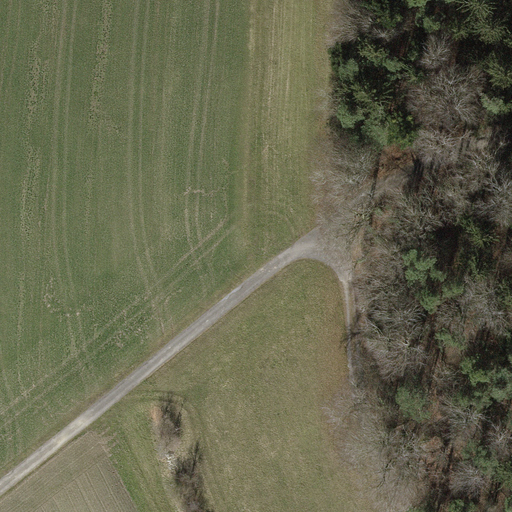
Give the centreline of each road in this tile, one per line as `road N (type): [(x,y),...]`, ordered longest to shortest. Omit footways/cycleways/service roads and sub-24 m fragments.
road 1 (track): [(0,491),(371,196),(511,129)]
road 2 (track): [(404,511),(361,430),(349,289),(310,243)]
